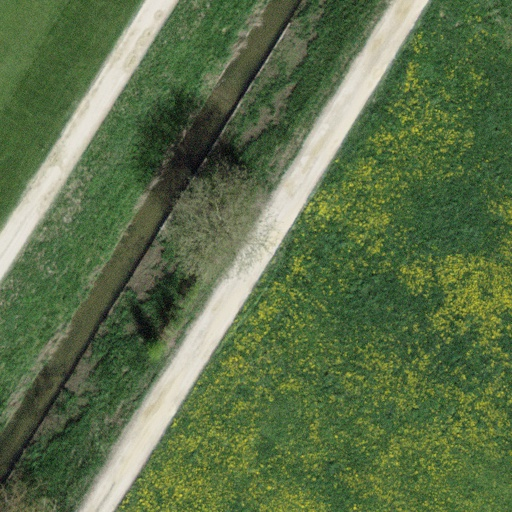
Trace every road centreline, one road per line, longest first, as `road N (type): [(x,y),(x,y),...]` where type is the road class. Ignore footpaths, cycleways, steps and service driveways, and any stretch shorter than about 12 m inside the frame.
road 1 (track): [(417,0),(99,511)]
road 2 (track): [(158,0),(0,254)]
